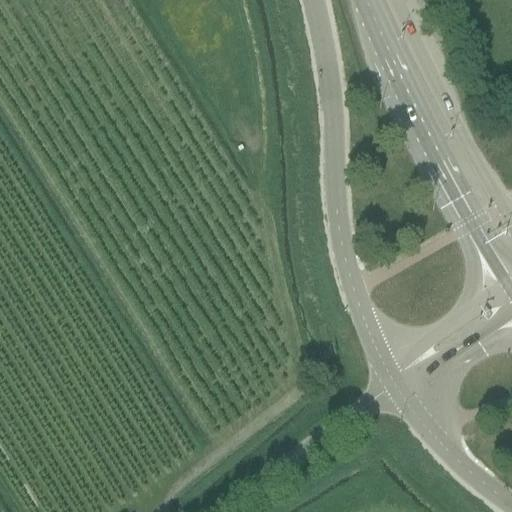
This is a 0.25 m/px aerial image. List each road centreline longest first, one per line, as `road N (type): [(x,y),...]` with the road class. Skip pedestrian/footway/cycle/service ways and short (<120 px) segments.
road 1 (unclassified): [(396,385),(367,340),(350,291),(324,29),(314,0)]
road 2 (secondary): [(364,0),(431,152),(506,285)]
road 3 (secondary): [(511,226),(396,0)]
road 4 (unclassified): [(224,511),(396,385)]
road 5 (unclassified): [(511,502),(484,486),(396,385)]
road 6 (unclassified): [(506,285),(420,346),(396,385)]
road 7 (unclassified): [(396,385),(436,378),(511,317)]
